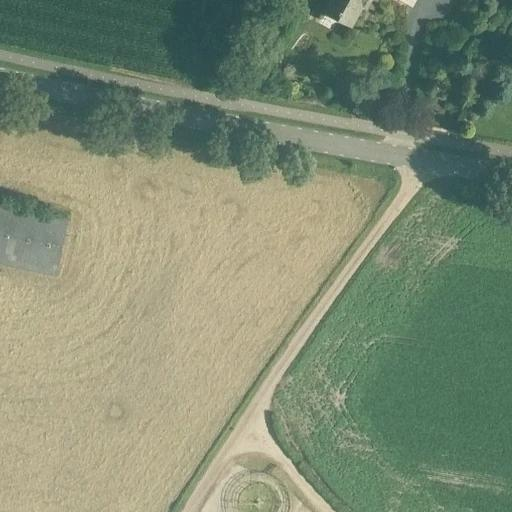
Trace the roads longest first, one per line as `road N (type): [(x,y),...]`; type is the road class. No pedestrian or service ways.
road 1 (tertiary): [(511,179),(0,76)]
road 2 (track): [(426,162),(186,511)]
